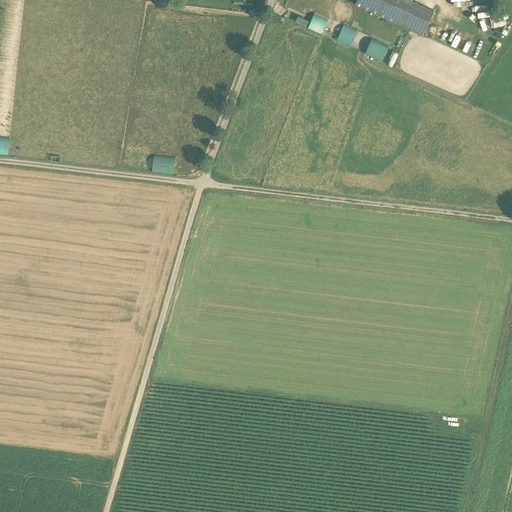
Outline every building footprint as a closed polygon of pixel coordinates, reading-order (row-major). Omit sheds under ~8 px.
[(412,0),(356,0),(355,4),(422,35),(433,11),(412,1),(412,0)] [(322,35),(327,22),(314,16),(308,29),(322,35)] [(342,27),(337,42),(351,47),(356,31),(342,27)] [(0,154),(9,155),(10,138),(0,137),(0,154)] [(175,173),(175,157),(154,157),(153,173),(175,173)]
